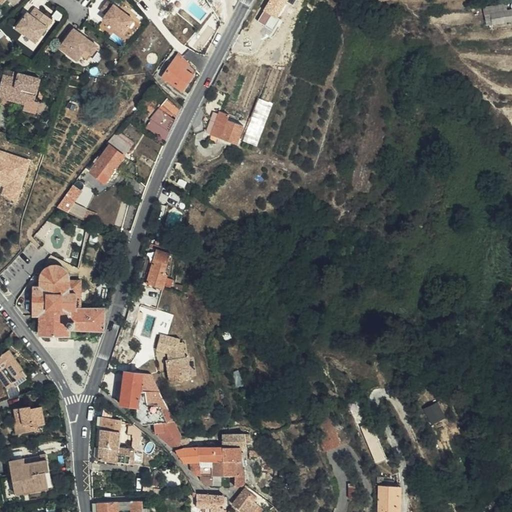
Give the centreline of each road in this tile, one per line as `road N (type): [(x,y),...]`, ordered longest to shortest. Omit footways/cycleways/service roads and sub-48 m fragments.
road 1 (secondary): [(246,0),(145,213),(84,417)]
road 2 (track): [(511,477),(477,359),(511,296)]
road 3 (residential): [(84,417),(0,295)]
